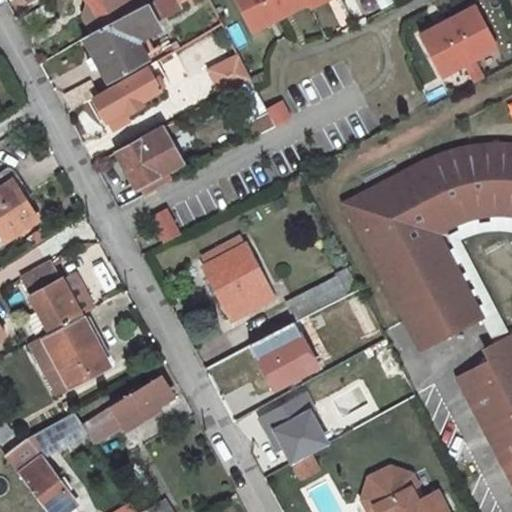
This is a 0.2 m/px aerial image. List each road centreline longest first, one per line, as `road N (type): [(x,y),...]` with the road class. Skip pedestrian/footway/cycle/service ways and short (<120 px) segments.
road 1 (residential): [(267,511),(0,14)]
road 2 (unknown): [(502,511),(425,364)]
